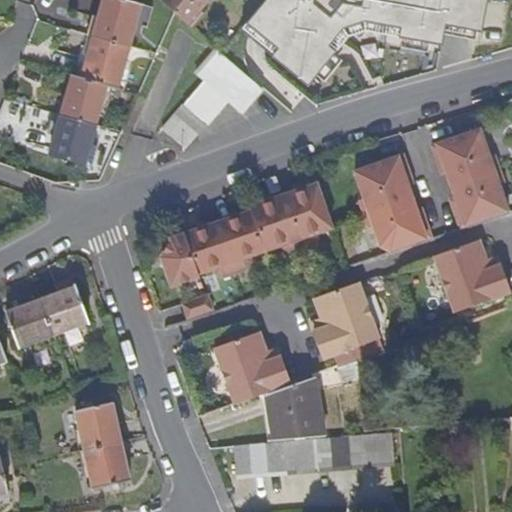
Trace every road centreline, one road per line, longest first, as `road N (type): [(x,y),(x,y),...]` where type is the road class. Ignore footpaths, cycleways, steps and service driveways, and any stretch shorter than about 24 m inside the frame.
road 1 (residential): [(511,69),(316,127),(97,210)]
road 2 (residential): [(204,511),(97,210)]
